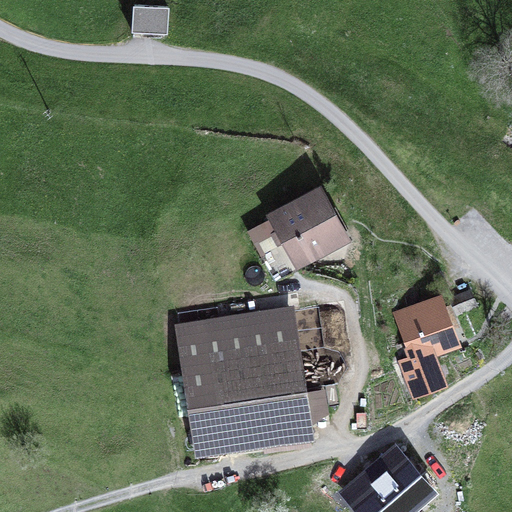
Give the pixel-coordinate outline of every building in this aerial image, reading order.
[(166,31),(167,31),(168,7),(134,6),(134,30),(166,31)] [(286,240),(298,262),(344,237),(320,192),(273,217),(280,230),(273,234),(279,244),(286,240)] [(260,254),(279,244),(273,234),(280,230),(273,217),(248,231),(260,254)] [(450,301),(457,315),(477,305),(470,291),(450,301)] [(414,394),(445,382),(433,353),(456,344),(450,329),(458,326),(451,306),(443,309),(438,295),(398,311),(416,357),(402,362),(414,394)] [(303,393),(290,310),(179,328),(197,445),(220,441),(222,458),(311,444),(309,427),(303,393)] [(309,427),(328,414),(324,390),(303,393),(309,427)] [(347,490),(366,511),(407,511),(433,491),(396,448),(347,490)]
